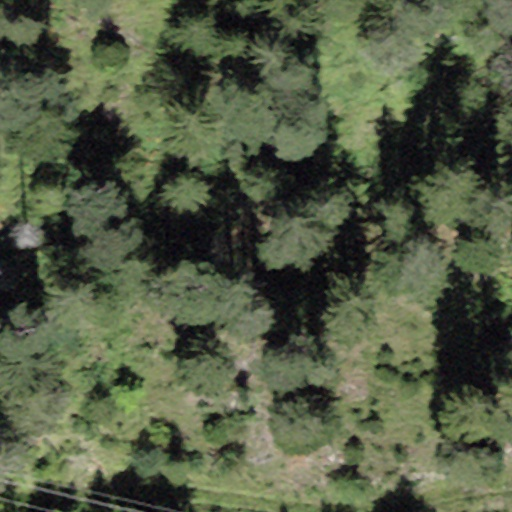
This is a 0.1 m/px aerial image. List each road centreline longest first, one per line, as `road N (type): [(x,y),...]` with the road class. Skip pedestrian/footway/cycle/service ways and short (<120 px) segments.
road 1 (track): [(0,498),(129,495),(305,511)]
road 2 (track): [(361,511),(511,483)]
